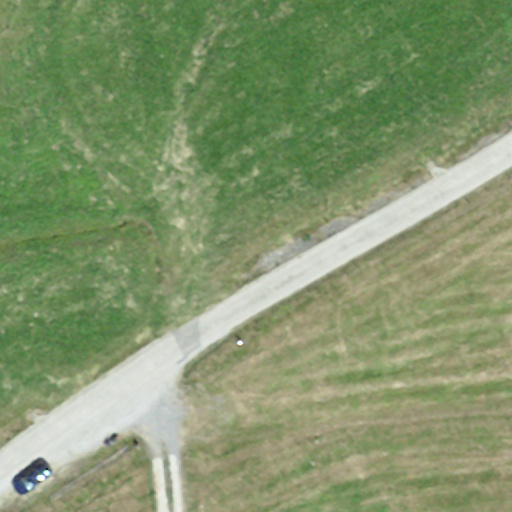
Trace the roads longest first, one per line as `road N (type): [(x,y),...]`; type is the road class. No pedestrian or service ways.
road 1 (unclassified): [(511,156),(191,343),(0,478)]
road 2 (track): [(133,383),(160,440),(168,511)]
